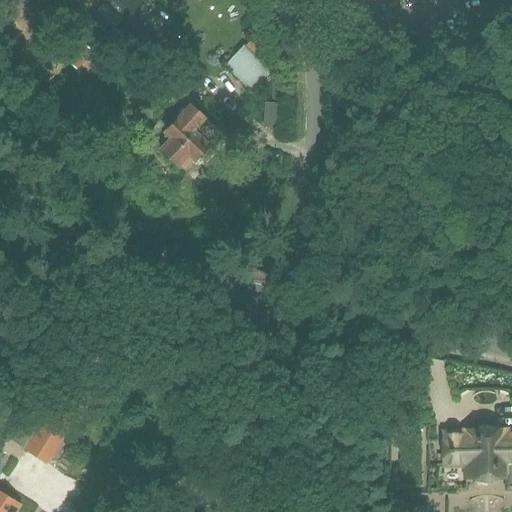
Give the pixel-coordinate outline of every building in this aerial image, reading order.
[(103,0),(105,1),(97,9),(115,26),(123,17),(125,20),(142,0),(103,0)] [(142,33),(134,43),(153,59),(161,50),(142,33)] [(238,61),(263,83),(284,60),(259,38),(238,61)] [(103,61),(78,39),(61,57),(78,72),(80,71),(88,78),(103,61)] [(372,42),(347,45),(349,59),(374,55),(372,42)] [(216,137),(177,104),(139,149),(178,182),(216,137)] [(56,401),(37,432),(57,444),(76,414),(56,401)] [(464,431),(442,432),(443,465),(465,465),(465,476),(475,476),(478,479),(483,480),(490,479),(494,479),(497,476),(507,476),(507,488),(511,487),(511,430),(506,431),(506,429),(464,430),(464,431)] [(0,511),(14,511),(20,503),(0,491),(0,511)]
